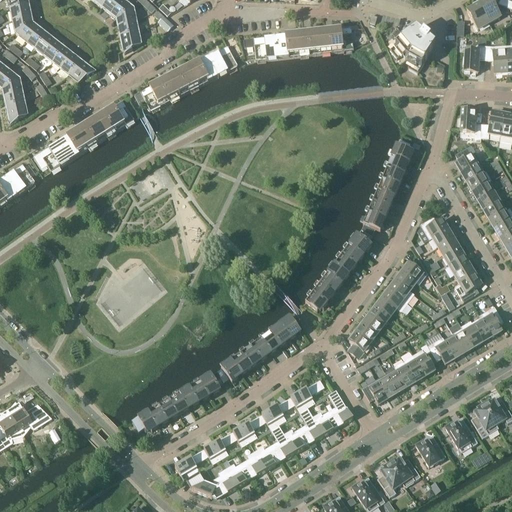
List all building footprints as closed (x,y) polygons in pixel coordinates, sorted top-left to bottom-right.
[(8,0),(11,12),(28,8),(26,0),(8,0)] [(102,10),(109,0),(95,0),(93,3),(102,10)] [(110,16),(121,2),(118,0),(109,0),(102,10),(110,16)] [(477,4),(489,25),(501,19),(489,0),(488,0),(483,3),(482,2),(477,4)] [(511,10),(511,4),(502,0),(501,0),(498,6),(511,12),(511,10)] [(127,1),(124,4),(121,2),(110,16),(117,21),(133,11),(131,10),(134,7),(127,1)] [(146,2),(142,6),(146,10),(150,6),(146,2)] [(489,25),(477,4),(472,7),(473,9),(467,13),(478,32),(489,25)] [(163,15),(167,11),(163,7),(159,11),(163,15)] [(28,8),(11,12),(13,23),(31,19),(28,8)] [(118,29),(136,25),(133,11),(117,21),(118,29)] [(167,11),(163,15),(167,19),(171,15),(167,11)] [(160,23),(163,19),(159,15),(155,19),(160,23)] [(31,19),(13,23),(16,37),(32,26),(31,19)] [(163,19),(160,23),(158,25),(168,34),(174,28),(164,19),(163,19)] [(121,39),(138,36),(136,25),(118,29),(121,39)] [(28,46),(39,32),(32,26),(16,37),(28,46)] [(416,30),(390,53),(397,61),(403,57),(406,61),(412,64),(408,70),(418,76),(433,50),(431,50),(433,46),(429,43),(430,42),(429,41),(431,39),(423,33),(422,35),(416,30)] [(353,46),(351,31),(254,42),(244,43),(245,51),(254,50),(256,63),(354,52),(354,51),(353,46)] [(36,52),(47,38),(39,32),(28,46),(36,52)] [(403,38),(397,32),(392,36),(398,42),(403,38)] [(138,36),(121,39),(124,56),(125,56),(132,52),(132,48),(140,47),(138,36)] [(45,59),(56,45),(47,38),(36,52),(45,59)] [(53,65),(64,51),(56,45),(45,59),(53,65)] [(14,55),(18,51),(13,47),(10,51),(14,55)] [(486,63),(486,49),(479,48),(478,53),(466,53),(465,59),(463,59),(463,67),(465,67),(464,77),(470,77),(476,77),(476,76),(478,76),(479,63),(486,63)] [(486,49),(486,63),(494,64),(494,77),(497,76),(497,78),(502,78),(508,78),(506,48),(493,49),(486,49)] [(140,108),(146,105),(150,114),(238,69),(228,49),(134,98),(140,108)] [(18,51),(14,55),(19,59),(23,55),(18,51)] [(61,72),(72,58),(64,51),(53,65),(61,72)] [(9,61),(12,57),(7,53),(4,58),(9,61)] [(12,57),(9,61),(13,65),(17,61),(12,57)] [(70,78),(81,64),(72,58),(61,72),(70,78)] [(31,68),(34,64),(30,60),(26,65),(31,68)] [(34,64),(31,68),(36,72),(39,68),(34,64)] [(81,64),(70,78),(78,85),(84,78),(87,80),(94,76),(94,75),(81,64)] [(436,73),(443,75),(444,68),(438,66),(436,73)] [(27,77),(31,74),(27,69),(23,73),(27,77)] [(7,73),(0,82),(0,90),(3,93),(19,82),(7,73)] [(31,74),(27,77),(31,82),(35,78),(31,74)] [(5,100),(22,96),(19,82),(3,93),(5,100)] [(7,110),(24,107),(22,96),(5,100),(7,110)] [(47,169),(51,175),(53,174),(59,170),(89,151),(96,147),(108,139),(115,135),(126,128),(133,124),(135,123),(123,104),(33,160),(31,161),(39,173),(41,172),(41,173),(47,169)] [(24,107),(7,110),(10,127),(11,127),(18,123),(19,123),(18,119),(27,118),(24,107)] [(481,141),(482,127),(475,127),(476,114),(473,113),(474,112),(468,111),(462,111),(462,121),(460,121),(459,128),(461,128),(460,140),(473,141),(473,145),(481,145),(481,141)] [(481,141),(489,142),(489,137),(501,139),(500,144),(506,115),(500,114),(495,113),(494,115),(492,114),(490,127),(482,127),(481,141)] [(506,115),(500,144),(511,146),(511,118),(511,116),(506,115)] [(391,160),(409,167),(411,160),(411,161),(408,159),(410,155),(410,154),(409,153),(411,147),(400,142),(397,149),(396,148),(391,160)] [(461,176),(477,167),(481,164),(476,154),(471,157),(467,150),(455,157),(459,164),(456,166),(461,176)] [(409,167),(391,160),(387,171),(404,178),(407,172),(406,171),(406,172),(403,170),(405,166),(408,167),(409,167)] [(23,167),(0,183),(0,210),(36,185),(23,167)] [(477,167),(461,176),(467,185),(486,174),(482,176),(477,167)] [(500,167),(494,170),(496,169),(500,175),(504,173),(500,167)] [(404,178),(387,171),(382,182),(399,189),(402,183),(401,182),(401,183),(398,182),(400,177),(404,178)] [(486,174),(467,185),(473,194),(491,183),(486,174)] [(399,189),(382,182),(377,193),(395,200),(397,194),(397,193),(397,194),(394,193),(396,188),(399,190),(399,189)] [(491,183),(473,194),(478,204),(496,193),(496,192),(493,194),(488,185),(492,183),(491,183)] [(395,200),(377,193),(373,204),(390,211),(393,205),(392,204),(392,205),(389,204),(391,199),(394,201),(395,200)] [(496,193),(478,204),(484,213),(502,202),(496,193)] [(502,202),(484,213),(489,222),(505,213),(499,204),(502,202)] [(390,211),(373,204),(368,215),(385,222),(388,216),(387,216),(384,215),(386,210),(390,212),(390,211)] [(505,213),(489,222),(495,231),(510,222),(505,213)] [(385,222),(368,215),(363,227),(380,234),(383,227),(380,226),(382,221),(385,223),(385,222)] [(429,242),(448,231),(442,222),(437,225),(434,219),(420,228),(429,242)] [(511,225),(510,222),(495,231),(500,241),(511,233),(511,225)] [(438,250),(453,240),(448,231),(429,242),(429,243),(433,241),(438,250)] [(349,247),(361,256),(365,252),(367,254),(367,255),(372,248),(368,245),(372,239),(362,233),(358,238),(357,237),(349,247)] [(506,250),(511,246),(511,233),(500,241),(506,250)] [(453,240),(438,250),(444,259),(459,250),(453,240)] [(342,257),(354,266),(357,262),(360,263),(359,264),(360,264),(364,258),(361,256),(349,247),(342,257)] [(449,268),(465,259),(459,250),(444,259),(449,268)] [(335,266),(347,275),(350,271),(352,273),(353,274),(357,268),(357,267),(356,268),(354,266),(342,257),(335,266)] [(455,277),(470,268),(465,259),(449,268),(455,277)] [(402,274),(419,287),(426,278),(428,280),(429,278),(419,262),(413,269),(409,265),(402,274)] [(328,276),(340,285),(343,281),(345,282),(345,283),(350,277),(349,277),(347,275),(335,266),(328,276)] [(455,290),(476,278),(470,268),(455,277),(460,286),(455,290)] [(395,283),(414,297),(415,297),(410,293),(416,285),(419,288),(419,287),(402,274),(395,283)] [(340,285),(328,276),(320,285),(332,294),(335,290),(338,292),(338,293),(343,287),(342,286),(342,287),(340,285)] [(476,278),(455,290),(464,305),(479,295),(476,290),(481,287),(476,278)] [(389,291),(408,306),(414,297),(395,283),(389,291)] [(332,294),(320,285),(313,295),(325,304),(328,300),(331,302),(330,302),(331,302),(335,296),(332,294)] [(438,287),(435,289),(437,292),(441,298),(445,296),(446,296),(442,290),(440,286),(438,287)] [(382,300),(401,314),(408,306),(389,291),(382,300)] [(325,304),(313,295),(305,305),(317,314),(318,313),(321,309),(323,311),(324,312),(328,306),(328,305),(327,306),(325,304)] [(376,309),(390,319),(396,311),(401,315),(401,314),(382,300),(376,309)] [(369,317),(383,328),(390,319),(376,309),(369,317)] [(480,318),(492,339),(502,333),(499,328),(504,325),(495,309),(480,318)] [(363,326),(377,337),(383,328),(369,317),(363,326)] [(470,324),(483,344),(492,339),(480,318),(479,318),(480,320),(472,325),(471,323),(470,324)] [(280,328),(291,343),(297,339),(296,338),(294,336),(298,333),(299,333),(290,320),(280,328)] [(461,329),(473,350),(483,344),(470,324),(461,329)] [(356,334),(370,345),(377,337),(363,326),(356,334)] [(270,335),(281,350),(287,346),(287,345),(286,345),(284,343),(288,340),(291,343),(280,328),(270,335)] [(453,336),(464,355),(473,350),(461,329),(462,331),(453,336)] [(370,345),(356,334),(349,343),(354,347),(350,352),(360,359),(370,345)] [(281,350),(270,335),(260,342),(272,357),(277,353),(277,352),(277,353),(275,350),(279,347),(281,350)] [(443,340),(455,361),(464,355),(453,336),(453,337),(455,340),(446,345),(443,340)] [(455,361),(443,340),(428,349),(437,364),(437,365),(442,362),(445,367),(455,361)] [(251,349),(262,364),(268,360),(267,359),(267,360),(265,357),(269,354),(271,357),(272,357),(260,342),(251,349)] [(435,373),(432,368),(431,367),(437,364),(428,349),(426,347),(424,348),(421,350),(422,352),(413,358),(425,379),(435,373)] [(241,356),(252,371),(258,367),(257,366),(257,367),(255,364),(259,361),(261,364),(262,364),(251,349),(241,356)] [(231,363),(242,378),(248,374),(248,373),(247,374),(246,371),(250,368),(252,371),(241,356),(231,363)] [(425,379),(413,358),(404,364),(416,384),(425,379)] [(242,378),(231,363),(221,370),(232,386),(238,381),(236,378),(240,375),(242,378)] [(416,384),(404,364),(394,369),(407,390),(416,384)] [(407,390),(394,369),(397,374),(388,380),(397,395),(407,390)] [(200,384),(210,400),(208,396),(212,394),(214,396),(214,397),(221,393),(218,389),(224,385),(217,374),(211,378),(211,377),(200,384)] [(397,395),(388,380),(379,385),(388,401),(397,395)] [(388,401),(379,385),(377,382),(362,391),(370,404),(375,401),(378,407),(388,401)] [(307,409),(308,411),(315,406),(315,405),(311,399),(325,390),(320,383),(306,391),(291,400),(299,414),(307,410),(307,409)] [(210,400),(200,384),(190,390),(199,406),(200,406),(198,403),(202,400),(204,403),(203,403),(204,403),(210,400)] [(199,406),(190,390),(180,396),(189,412),(190,412),(188,409),(192,406),(193,409),(199,406)] [(323,400),(325,402),(329,399),(335,410),(329,414),(339,430),(344,427),(353,421),(346,409),(347,409),(344,405),(342,402),(342,401),(340,397),(339,398),(336,393),(328,398),(328,397),(323,400)] [(189,412),(180,396),(169,402),(179,418),(177,415),(182,412),(183,415),(183,416),(189,412)] [(278,408),(272,411),(262,417),(270,431),(278,427),(279,428),(287,424),(286,422),(282,416),(295,408),(299,414),(291,400),(278,408)] [(159,408),(169,424),(167,421),(171,419),(173,421),(172,421),(173,422),(179,418),(169,402),(159,408)] [(484,407),(499,432),(499,431),(496,427),(505,422),(508,426),(511,423),(511,417),(503,403),(497,406),(495,403),(491,405),(490,403),(484,407)] [(7,414),(24,440),(24,439),(30,431),(34,434),(52,422),(41,411),(27,419),(20,407),(18,408),(16,406),(11,411),(11,410),(7,414)] [(499,432),(484,407),(477,411),(479,413),(475,415),(477,418),(471,422),(483,441),(499,432)] [(169,424),(159,408),(149,414),(158,430),(159,430),(157,427),(161,425),(163,427),(162,427),(163,428),(169,424)] [(307,409),(307,410),(324,439),(339,430),(329,414),(322,418),(321,415),(313,419),(308,411),(307,409)] [(307,410),(299,414),(294,417),(296,419),(300,416),(306,427),(300,431),(310,447),(315,444),(324,439),(307,410)] [(0,436),(0,441),(6,451),(13,447),(12,442),(23,440),(24,440),(7,414),(2,416),(0,416),(0,429),(3,434),(0,436)] [(158,430),(149,414),(138,421),(138,422),(133,425),(139,436),(145,432),(146,434),(147,433),(146,433),(151,431),(152,433),(152,434),(158,430)] [(258,441),(257,439),(253,433),(266,425),(270,432),(270,431),(262,417),(262,418),(249,425),(233,435),(242,449),(241,449),(237,451),(238,453),(242,451),(242,450),(258,441)] [(453,426),(446,430),(461,456),(478,446),(462,420),(456,424),(457,426),(454,428),(453,426)] [(278,444),(271,448),(281,465),(286,462),(295,456),(279,428),(278,427),(270,431),(270,432),(266,434),(267,436),(271,434),(278,444)] [(305,450),(310,447),(300,431),(293,435),(292,432),(284,437),(279,428),(295,456),(305,450)] [(229,458),(228,457),(228,456),(224,450),(237,443),(241,449),(242,449),(233,435),(225,440),(220,443),(218,443),(204,452),(213,466),(214,467),(229,458)] [(416,448),(429,470),(446,460),(433,438),(427,442),(428,444),(424,446),(423,444),(416,448)] [(255,454),(267,473),(276,468),(281,465),(271,448),(265,452),(263,449),(255,454)] [(184,484),(200,475),(196,468),(209,460),(212,466),(213,466),(204,452),(200,455),(191,460),(175,469),(184,484)] [(484,455),(481,457),(486,465),(489,464),(492,462),(487,453),(484,455)] [(242,466),(252,482),(257,479),(267,473),(255,454),(247,459),(249,462),(242,466)] [(390,466),(405,490),(421,480),(408,461),(403,465),(401,462),(397,464),(396,462),(390,466)] [(252,482),(242,466),(236,469),(234,467),(226,471),(238,491),(247,485),(252,482)] [(405,490),(390,466),(383,470),(385,472),(381,475),(383,478),(377,481),(390,500),(396,496),(393,492),(402,486),(405,490)] [(238,491),(226,471),(218,476),(220,479),(213,483),(222,497),(227,494),(228,496),(238,491)] [(200,475),(184,484),(184,485),(189,482),(194,490),(192,492),(212,500),(212,499),(216,500),(222,497),(213,483),(216,489),(206,484),(200,476),(200,475)] [(360,486),(353,491),(366,511),(374,511),(385,505),(369,480),(363,484),(364,486),(361,488),(360,486)] [(437,484),(430,488),(435,497),(442,493),(437,484)] [(426,496),(429,501),(435,497),(431,491),(427,494),(428,495),(426,496)] [(331,505),(324,510),(325,511),(348,511),(340,499),(334,503),(335,505),(332,507),(331,505)] [(347,503),(351,508),(356,505),(352,500),(347,503)]
